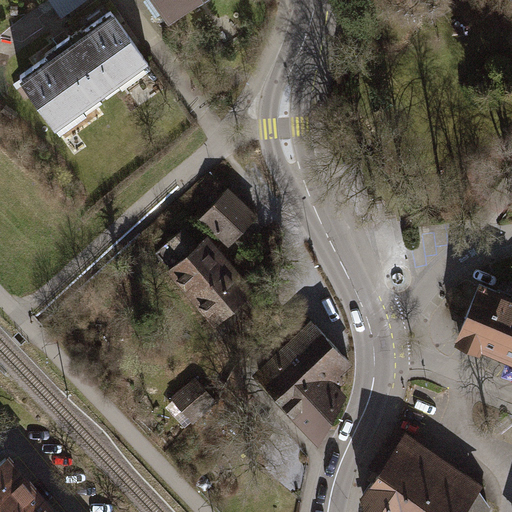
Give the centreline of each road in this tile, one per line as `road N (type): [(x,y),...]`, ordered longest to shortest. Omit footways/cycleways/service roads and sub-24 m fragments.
road 1 (tertiary): [(371,330),(284,129),(286,95),(318,0)]
road 2 (residential): [(371,330),(403,312),(464,251),(511,235)]
road 3 (tertiary): [(327,511),(372,391),(375,358)]
road 4 (residential): [(375,358),(410,359),(511,396)]
